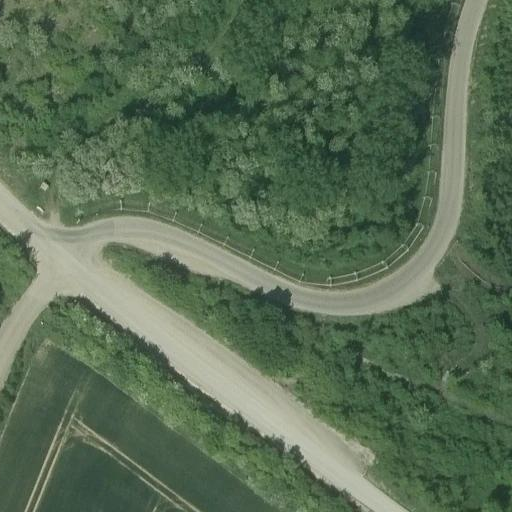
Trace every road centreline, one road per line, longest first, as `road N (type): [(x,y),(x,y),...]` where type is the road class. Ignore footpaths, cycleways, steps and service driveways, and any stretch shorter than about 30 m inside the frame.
road 1 (track): [(0,366),(75,238),(110,231),(186,242),(314,298),(372,299),(407,286),(434,252),(450,209),(459,88),(483,0)]
road 2 (track): [(393,511),(60,259),(0,201)]
